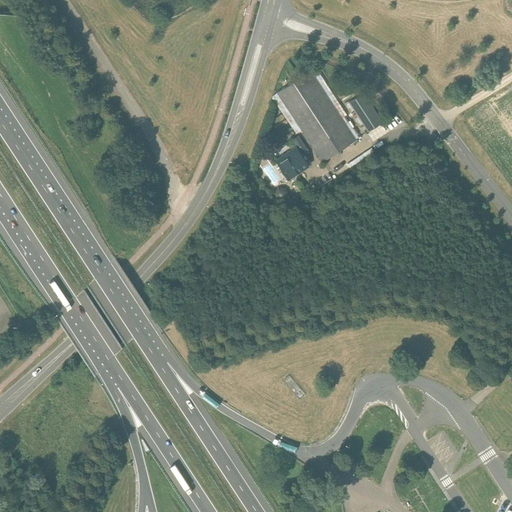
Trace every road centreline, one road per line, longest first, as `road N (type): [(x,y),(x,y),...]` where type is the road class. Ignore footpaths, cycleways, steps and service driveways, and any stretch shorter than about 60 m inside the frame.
road 1 (motorway): [(159,364),(0,121)]
road 2 (tertiary): [(0,410),(191,218)]
road 3 (unclassified): [(191,218),(143,127),(59,0)]
road 4 (motorway): [(0,195),(120,379)]
road 5 (motorway): [(256,511),(159,364)]
road 6 (motorway): [(305,456),(159,364)]
road 7 (tertiary): [(207,189),(248,107),(270,32)]
road 8 (tertiary): [(256,32),(207,189)]
road 9 (motorway): [(120,379),(207,511)]
road 10 (tertiary): [(511,220),(439,123)]
